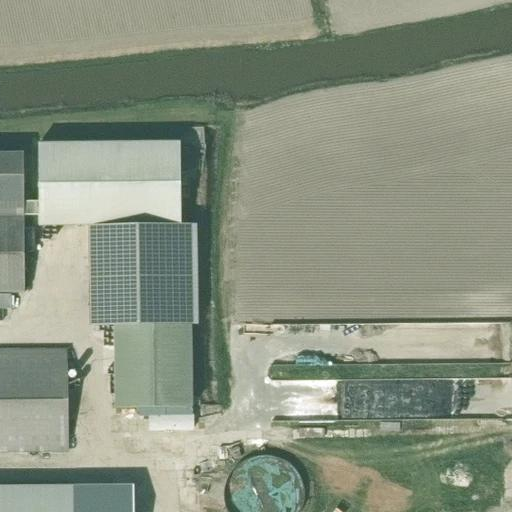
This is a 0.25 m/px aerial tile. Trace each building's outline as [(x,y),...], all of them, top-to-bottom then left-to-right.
[(114,327),(115,409),(138,409),(192,409),(190,327),(198,326),(197,227),(180,227),(180,146),(38,146),(38,227),(89,227),(90,328),(114,327)] [(0,154),(0,320),(8,321),(8,294),(25,294),(24,215),(32,215),(32,200),(24,200),(24,154),(0,154)] [(0,452),(68,452),(67,351),(0,352),(0,452)] [(149,416),(192,416),(192,409),(138,409),(138,417),(149,416)] [(230,511),(296,511),(308,474),(248,455),(230,511)] [(0,511),(73,511),(73,487),(0,487),(0,511)]
